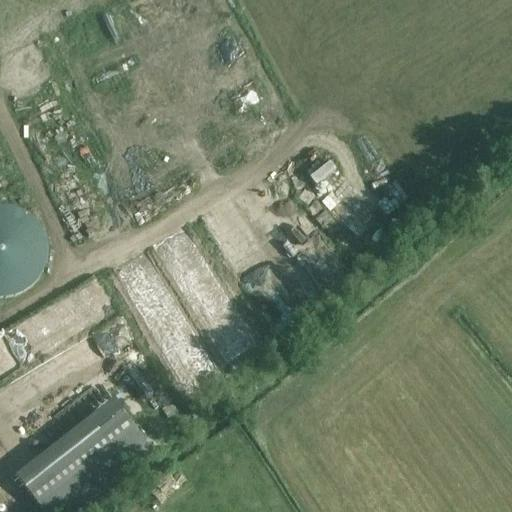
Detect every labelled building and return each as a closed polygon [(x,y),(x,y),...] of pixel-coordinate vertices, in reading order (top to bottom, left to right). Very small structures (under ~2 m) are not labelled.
[(29,0),(64,71),(107,64),(73,80),(106,147),(105,147),(112,162),(127,160),(120,191),(270,119),(212,0),(29,0)] [(299,0),(307,13),(327,0),(299,0)] [(0,26),(12,25),(8,1),(0,2),(0,26)] [(290,1),(278,8),(297,43),(310,36),(290,1)] [(337,95),(317,103),(321,113),(342,105),(337,95)] [(196,195),(176,203),(180,211),(199,203),(196,195)] [(0,297),(7,297),(20,293),(31,285),(40,274),(45,261),(45,248),(42,235),(36,224),(27,216),(15,210),(3,207),(0,207),(0,297)] [(84,233),(98,221),(87,207),(73,219),(84,233)] [(189,230),(202,219),(195,211),(182,222),(189,230)] [(171,216),(160,230),(168,235),(178,222),(171,216)]
